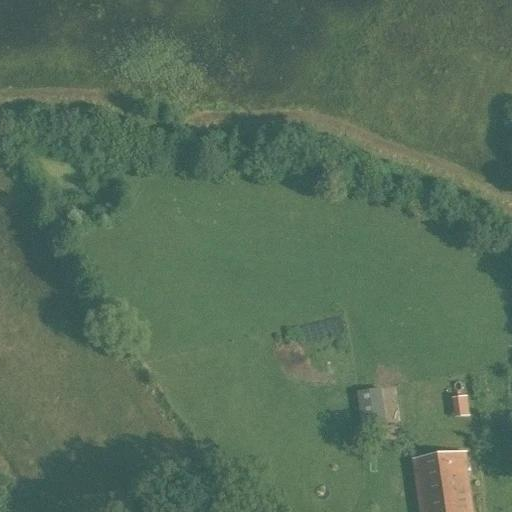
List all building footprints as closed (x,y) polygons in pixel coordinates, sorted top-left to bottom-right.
[(304,323),(307,339),(346,333),(344,318),(304,323)] [(314,388),(353,380),(349,360),(310,369),(314,388)] [(387,427),(381,389),(357,392),(362,430),(387,427)] [(354,390),(318,392),(318,409),(354,408),(354,390)] [(472,395),(456,396),(457,416),(473,416),(472,395)] [(413,461),(419,511),(472,511),(467,472),(469,472),(467,454),(413,461)]
